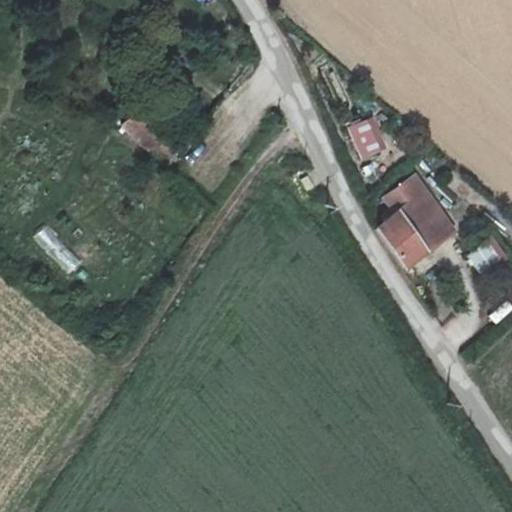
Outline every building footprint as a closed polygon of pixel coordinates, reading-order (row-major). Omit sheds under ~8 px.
[(347,125),(359,159),(387,150),(375,115),(347,125)] [(429,247),(452,231),(412,176),(382,198),(392,213),(400,207),(429,247)] [(402,267),(429,247),(400,207),(392,213),(373,227),(402,267)] [(45,227),(33,239),(68,274),(80,262),(45,227)] [(466,259),(478,273),(502,254),(490,240),(466,259)]
